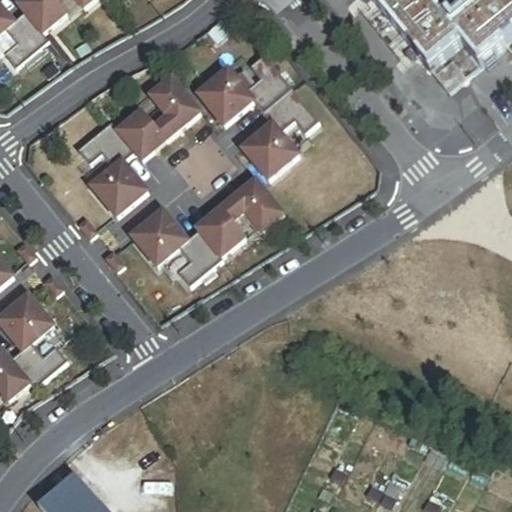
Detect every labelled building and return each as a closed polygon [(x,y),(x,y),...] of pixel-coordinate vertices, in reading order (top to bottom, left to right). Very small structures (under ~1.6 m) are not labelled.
[(0,41),(6,36),(18,50),(5,60),(6,60),(17,74),(50,47),(43,39),(67,20),(68,19),(55,3),(58,0),(73,0),(83,12),(85,14),(101,0),(31,0),(20,10),(26,18),(15,27),(0,9),(0,41)] [(58,0),(55,3),(68,19),(67,20),(70,23),(83,12),(73,0),(58,0)] [(457,43),(421,0),(368,0),(433,79),(465,53),(457,43)] [(511,0),(508,0),(457,43),(465,53),(482,74),(511,50),(511,0)] [(0,64),(6,60),(5,60),(18,50),(6,36),(0,41),(0,64)] [(451,100),(482,74),(465,53),(433,79),(451,100)] [(268,62),(254,73),(254,74),(264,86),(250,98),(233,78),(232,76),(201,101),(227,132),(256,108),(275,131),(245,155),(271,186),(301,162),(300,160),(283,140),(298,128),(308,141),(308,140),(322,129),(268,62)] [(254,74),(254,73),(248,66),(233,78),(250,98),(264,86),(254,74)] [(117,222),(148,196),(124,167),(136,157),(142,166),(200,118),(173,84),(152,102),(153,103),(169,122),(156,133),(143,117),(119,137),(112,129),(79,156),(91,170),(103,160),(114,174),(95,190),(93,192),(117,222)] [(153,103),(140,114),(143,117),(156,133),(169,122),(153,103)] [(308,140),(308,141),(298,128),(283,140),(300,160),(315,148),(308,140)] [(83,176),(95,190),(114,174),(103,160),(91,170),(83,176)] [(247,242),(234,226),(247,216),(263,235),(264,236),(284,219),(257,187),(199,235),(201,237),(190,246),(165,216),(134,241),(159,271),(161,269),(180,253),(192,267),(179,277),(180,278),(191,291),(224,264),(223,262),(246,242),(247,242)] [(246,242),(249,246),(263,235),(247,216),(234,226),(247,242),(246,242)] [(98,238),(87,224),(79,231),(91,244),(98,238)] [(37,262),(26,249),(18,255),(29,269),(37,262)] [(161,269),(173,284),(180,278),(179,277),(192,267),(180,253),(161,269)] [(125,271),(114,258),(106,264),(118,278),(125,271)] [(0,292),(14,281),(0,264),(0,292)] [(56,302),(64,295),(53,282),(45,288),(56,302)] [(0,394),(9,405),(10,407),(32,389),(36,394),(70,367),(58,353),(45,363),(34,349),(54,333),(55,331),(31,301),(0,325),(0,326),(23,356),(11,365),(5,357),(0,360),(0,394)] [(66,348),(54,333),(34,349),(45,363),(58,353),(66,348)] [(0,412),(9,405),(0,394),(0,412)] [(332,482),(342,487),(347,477),(337,472),(332,482)] [(105,511),(77,481),(42,511),(105,511)] [(370,501),(380,506),(385,496),(375,491),(370,501)] [(382,507),(392,511),(397,502),(387,497),(382,507)]
